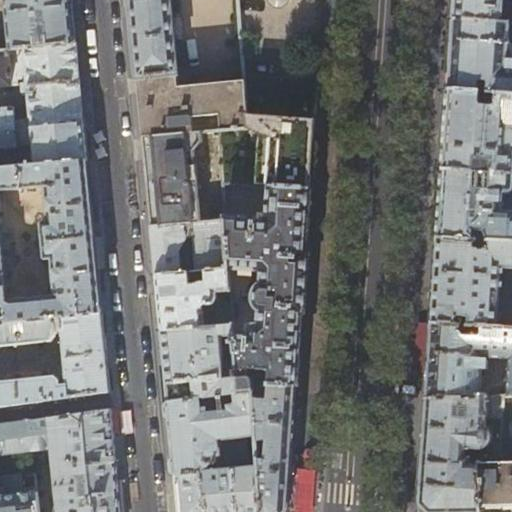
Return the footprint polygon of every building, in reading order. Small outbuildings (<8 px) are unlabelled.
[(72,13),(71,0),(5,0),(10,49),(44,46),(43,39),(36,39),(35,25),(45,24),(48,46),(75,43),(72,13)] [(170,0),(130,0),(132,19),(138,77),(178,74),(175,37),(170,0)] [(454,0),(453,20),(510,23),(511,22),(511,3),(504,3),(503,0),(454,0)] [(511,38),(509,38),(510,23),(453,20),(450,54),(448,90),(511,94),(511,38)] [(76,43),(75,43),(48,46),(44,46),(10,49),(0,50),(0,86),(18,85),(17,79),(28,78),(28,82),(22,82),(23,92),(29,92),(31,122),(25,123),(25,121),(15,122),(13,108),(0,108),(0,131),(84,124),(80,83),(76,43)] [(179,87),(178,74),(138,77),(139,91),(144,137),(145,137),(221,132),(248,130),(247,116),(245,81),(179,87)] [(511,94),(448,90),(445,132),(442,169),(511,174),(511,150),(507,149),(509,128),(511,128),(511,94)] [(248,130),(221,132),(224,184),(270,187),(311,189),(313,156),(315,121),(247,116),(248,130)] [(84,124),(0,131),(0,148),(17,147),(17,146),(33,144),(35,165),(87,161),(86,144),(84,124)] [(221,132),(145,137),(145,139),(149,186),(153,226),(153,228),(226,221),(226,215),(224,184),(221,132)] [(0,245),(10,244),(9,229),(4,225),(0,225),(0,190),(45,187),(48,222),(43,222),(41,225),(42,241),(95,237),(91,198),(87,161),(35,165),(0,168),(0,245)] [(507,194),(510,193),(511,190),(511,174),(442,169),(440,201),(438,239),(475,240),(475,232),(491,232),(490,241),(511,241),(511,211),(503,211),(504,194),(507,194)] [(305,273),(311,189),(270,187),(267,218),(226,215),(226,221),(230,268),(230,270),(263,272),(261,284),(259,286),(255,290),(253,295),(253,297),(253,302),(255,306),(256,309),(259,312),(259,324),(249,325),(248,334),(235,333),(237,350),(238,361),(240,393),(254,391),(255,391),(254,378),(250,377),(249,372),(252,369),(272,370),(271,385),(297,387),(305,273)] [(226,221),(153,228),(152,228),(155,252),(157,275),(230,268),(226,221)] [(12,258),(10,244),(0,245),(0,322),(8,322),(102,313),(98,276),(95,237),(42,241),(44,257),(47,259),(52,259),(55,295),(6,299),(3,264),(8,264),(12,258)] [(511,241),(490,241),(475,240),(438,239),(435,280),(432,323),(495,328),(499,268),(511,269),(511,241)] [(216,293),(218,292),(232,291),(230,270),(230,268),(157,275),(159,299),(162,331),(235,324),(232,301),(225,302),(225,308),(214,309),(214,303),(217,300),(216,293)] [(0,406),(109,393),(106,357),(102,313),(8,322),(0,322),(0,406)] [(429,363),(432,323),(419,322),(416,371),(428,372),(429,363)] [(511,329),(495,328),(432,323),(429,363),(428,372),(426,399),(480,397),(481,369),(487,369),(488,361),(482,361),(482,358),(510,359),(508,396),(511,395),(511,329)] [(235,324),(162,331),(165,364),(169,403),(240,393),(238,361),(230,361),(231,377),(225,377),(222,345),(231,345),(232,351),(237,350),(235,333),(235,324)] [(293,445),(297,387),(271,385),(255,391),(254,391),(257,441),(267,441),(266,455),(258,454),(262,511),(288,511),(291,470),(293,445)] [(175,469),(179,511),(262,511),(258,454),(257,441),(254,391),(240,393),(169,403),(175,469)] [(503,396),(480,397),(426,399),(423,454),(419,505),(425,511),(480,511),(479,464),(470,463),(470,458),(467,458),(467,448),(482,448),(486,446),(489,443),(490,442),(491,438),(491,434),(489,431),(485,428),(486,404),(503,405),(503,396)] [(0,424),(0,455),(52,448),(58,511),(120,511),(118,491),(113,439),(110,409),(0,424)] [(511,511),(511,461),(479,463),(479,464),(480,511),(511,511)] [(25,465),(26,472),(31,472),(32,472),(34,473),(33,464),(25,465)] [(31,472),(26,472),(0,476),(0,511),(39,511),(36,475),(34,473),(32,472),(31,472)]
